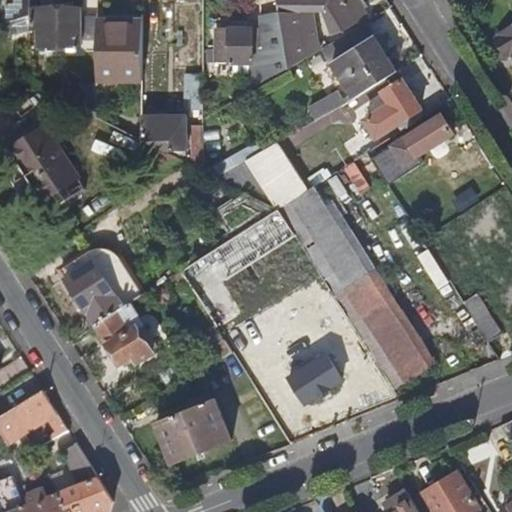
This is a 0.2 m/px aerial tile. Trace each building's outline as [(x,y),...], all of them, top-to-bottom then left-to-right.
[(29,10),(28,0),(11,0),(12,12),(29,12),(29,10)] [(366,16),(356,0),(276,0),(277,18),(276,77),(307,59),(307,8),(315,7),(332,33),(339,32),(366,16)] [(78,10),(39,10),(29,10),(29,12),(29,18),(29,32),(38,32),(38,47),(78,47),(78,10)] [(276,77),(277,18),(252,17),(252,31),(218,31),(218,64),(228,65),(245,65),(245,80),(244,97),(276,77)] [(29,32),(29,18),(9,23),(12,37),(29,32)] [(96,48),(97,19),(85,20),(84,48),(96,48)] [(143,82),(143,20),(97,19),(96,48),(96,81),(143,82)] [(354,99),(397,71),(367,23),(324,49),(352,96),(354,99)] [(511,58),(511,30),(500,38),(501,40),(497,44),(507,61),(511,58)] [(406,85),(430,69),(422,57),(398,72),(404,80),(384,92),(391,103),(366,119),(377,138),(422,110),(406,85)] [(245,65),(228,65),(227,80),(245,80),(245,65)] [(205,107),(204,72),(189,72),(188,107),(205,107)] [(79,108),(96,117),(96,85),(80,85),(79,108)] [(347,104),(354,99),(352,96),(346,100),(341,91),(310,108),(317,122),(347,104)] [(367,117),(387,99),(381,92),(360,109),(367,117)] [(443,116),(372,160),(386,181),(408,167),(412,173),(440,156),(435,150),(457,136),(443,116)] [(143,140),(156,147),(162,150),(186,150),(185,117),(143,117),(143,140)] [(193,165),(205,171),(205,124),(193,124),(193,165)] [(78,178),(45,125),(9,150),(41,202),(78,178)] [(254,158),(251,161),(281,209),(309,191),(280,143),(254,158)] [(156,182),(186,162),(165,151),(162,150),(156,147),(156,182)] [(215,167),(220,179),(251,161),(254,158),(248,148),(215,167)] [(249,193),(281,209),(251,161),(220,179),(249,193)] [(295,232),(398,394),(436,370),(320,185),(309,191),(281,209),(294,230),(295,232)] [(281,209),(249,193),(217,215),(232,240),(281,209)] [(294,230),(281,209),(232,240),(191,266),(204,289),(295,232),(294,230)] [(69,283),(96,326),(126,307),(129,305),(142,297),(117,257),(114,254),(110,252),(105,251),(103,251),(97,252),(95,253),(63,273),(69,283)] [(232,308),(218,287),(200,298),(217,325),(217,326),(236,315),(232,308)] [(464,303),(489,344),(503,334),(477,294),(464,303)] [(96,326),(89,331),(100,347),(107,342),(121,365),(134,356),(139,362),(157,349),(129,305),(126,307),(96,326)] [(242,311),(238,305),(232,308),(236,315),(242,311)] [(217,326),(217,325),(209,332),(218,347),(227,342),(217,326)] [(305,402),(343,378),(326,354),(289,377),(305,402)] [(14,412),(36,397),(29,386),(6,400),(14,412)] [(69,432),(43,393),(36,397),(14,412),(0,420),(0,431),(8,445),(46,422),(55,435),(58,439),(58,440),(69,432)] [(171,466),(231,442),(215,399),(208,402),(203,393),(177,404),(179,413),(156,422),(171,466)] [(511,420),(501,425),(511,441),(511,420)] [(53,443),(58,439),(55,435),(49,438),(53,443)] [(59,500),(67,511),(110,511),(114,503),(77,445),(65,453),(74,468),(81,478),(77,480),(81,485),(63,497),(59,500)] [(24,471),(39,494),(49,487),(46,482),(41,484),(39,481),(31,467),(24,471)] [(81,478),(74,468),(54,481),(63,497),(81,485),(77,480),(81,478)] [(470,511),(479,506),(456,472),(424,492),(436,511),(470,511)] [(58,501),(59,500),(63,497),(54,481),(52,478),(46,482),(49,487),(58,501)] [(67,511),(59,500),(58,501),(49,487),(39,494),(32,499),(38,508),(31,511),(13,484),(0,489),(0,507),(2,511),(67,511)] [(419,511),(405,489),(387,500),(395,511),(394,511),(419,511)] [(394,511),(395,511),(387,500),(382,503),(387,511),(394,511)] [(511,511),(511,503),(502,511),(511,511)]
